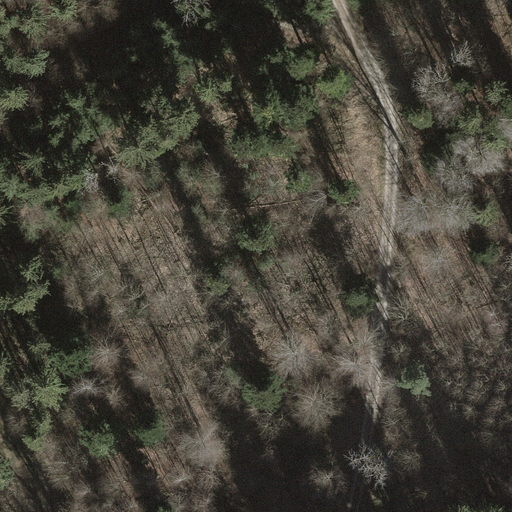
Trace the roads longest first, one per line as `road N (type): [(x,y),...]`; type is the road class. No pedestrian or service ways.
road 1 (track): [(355,511),(389,143),(383,92),(338,0)]
road 2 (track): [(359,34),(222,0)]
